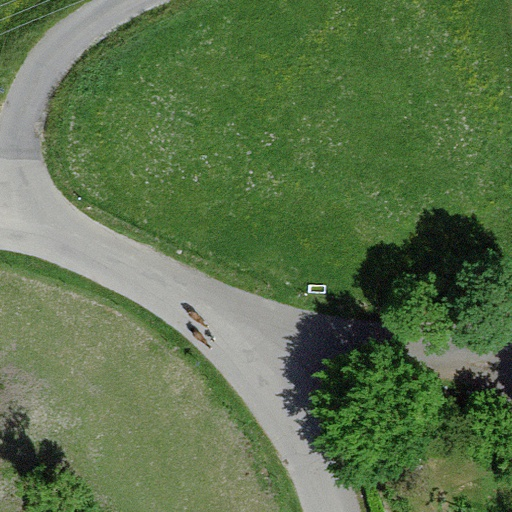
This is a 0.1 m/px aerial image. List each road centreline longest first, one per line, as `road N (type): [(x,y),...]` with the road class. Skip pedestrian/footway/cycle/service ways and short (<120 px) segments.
road 1 (unclassified): [(7,220),(18,128),(32,91),(71,37),(130,0)]
road 2 (unclassified): [(249,329),(64,234),(7,220)]
road 3 (residential): [(249,329),(349,346),(511,339)]
road 4 (unclassified): [(335,511),(285,389),(249,329)]
